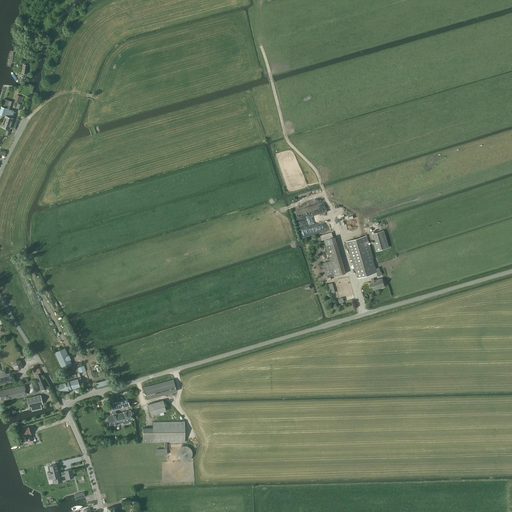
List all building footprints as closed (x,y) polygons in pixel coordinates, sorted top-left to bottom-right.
[(0,114),(5,116),(3,121),(11,124),(13,118),(12,118),(14,111),(9,109),(11,101),(4,99),(2,107),(0,106),(0,114)] [(9,129),(11,124),(3,121),(1,127),(9,129)] [(389,248),(383,230),(372,234),(377,251),(389,248)] [(382,274),(381,271),(380,271),(379,267),(376,268),(366,235),(347,241),(358,278),(377,272),(378,276),(382,274)] [(330,261),(323,263),(327,276),(328,275),(329,279),(330,278),(331,278),(331,276),(335,275),(335,276),(346,273),(335,237),(324,240),(330,261)] [(374,290),(385,287),(382,278),(374,280),(373,279),(371,279),(372,281),(371,281),(374,290)] [(65,348),(55,352),(62,368),(72,364),(70,359),(68,355),(65,348)] [(19,369),(22,366),(21,361),(15,360),(13,364),(14,369),(19,369)] [(32,368),(41,390),(47,388),(38,365),(32,368)] [(0,383),(15,380),(13,374),(9,375),(8,373),(5,374),(5,373),(4,372),(4,371),(2,370),(1,371),(0,371),(0,383)] [(60,393),(79,386),(77,378),(58,385),(60,393)] [(147,399),(176,391),(173,379),(144,387),(147,399)] [(0,395),(1,400),(26,394),(24,385),(0,390),(0,395)] [(29,407),(42,404),(40,395),(27,398),(29,407)] [(107,417),(110,426),(123,422),(123,424),(129,422),(129,421),(133,419),(131,410),(118,414),(115,412),(115,409),(129,405),(128,400),(111,404),(113,410),(112,410),(110,416),(107,417)] [(157,413),(166,411),(163,400),(148,404),(151,415),(152,418),(158,416),(157,413)] [(143,442),(185,442),(185,421),(153,422),(153,427),(143,428),(143,442)] [(24,426),(21,427),(21,429),(22,432),(22,433),(22,435),(23,436),(25,436),(27,442),(33,440),(30,434),(31,434),(29,427),(24,428),(24,426)] [(50,472),(49,472),(47,472),(49,479),(54,478),(55,483),(57,483),(58,483),(58,482),(62,481),(61,476),(66,475),(67,479),(73,477),(71,469),(65,471),(63,472),(63,471),(62,472),(60,472),(59,470),(58,470),(56,464),(51,465),(51,466),(52,471),(51,472),(51,471),(50,472)]
